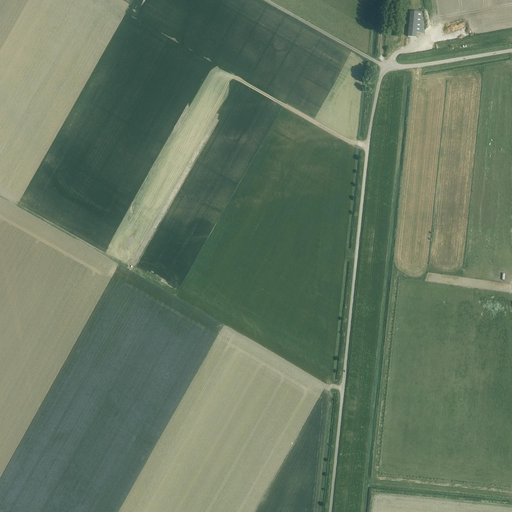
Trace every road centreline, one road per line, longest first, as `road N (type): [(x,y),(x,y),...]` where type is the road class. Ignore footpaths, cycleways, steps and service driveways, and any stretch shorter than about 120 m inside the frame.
road 1 (unclassified): [(330,511),(367,142),(383,65)]
road 2 (unclassified): [(383,65),(265,0)]
road 3 (unclassified): [(383,65),(511,50)]
